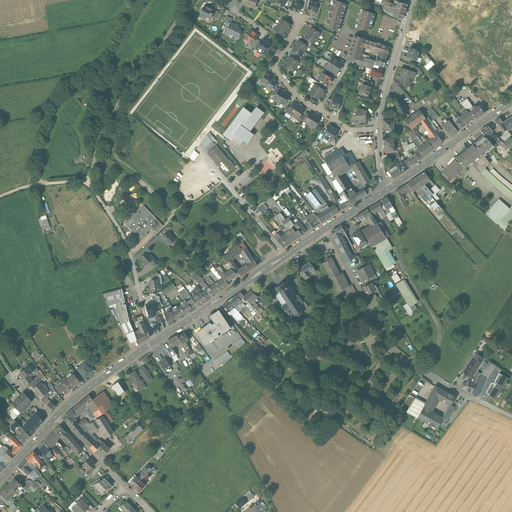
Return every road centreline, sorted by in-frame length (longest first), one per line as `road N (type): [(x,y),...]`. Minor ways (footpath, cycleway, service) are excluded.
road 1 (residential): [(325,228),(389,349),(511,417)]
road 2 (secondary): [(325,228),(154,341)]
road 3 (residential): [(154,341),(127,245),(87,182)]
road 4 (secondary): [(511,102),(389,188)]
road 5 (secondary): [(154,341),(56,416)]
